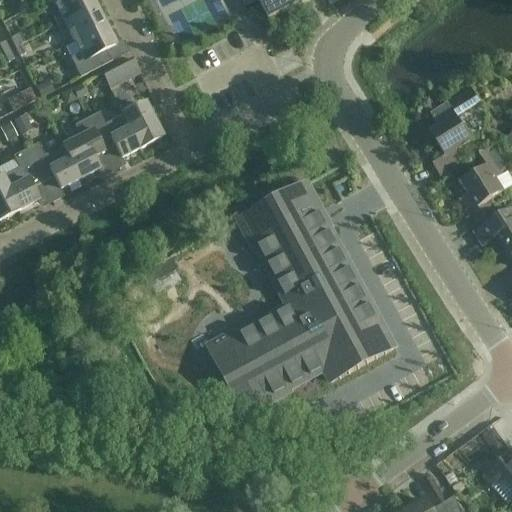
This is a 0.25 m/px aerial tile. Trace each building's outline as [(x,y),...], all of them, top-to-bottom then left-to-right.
[(52,19),(56,27),(93,8),(89,0),(58,0),(53,3),(59,15),(52,19)] [(256,0),(258,4),(268,22),(311,0),(256,0)] [(93,8),(56,27),(60,35),(67,32),(73,43),(106,26),(102,19),(100,21),(93,8)] [(106,26),(73,43),(79,54),(69,59),(79,79),(111,63),(105,52),(114,48),(107,34),(109,33),(106,26)] [(10,40),(14,49),(20,46),(16,37),(10,40)] [(0,44),(0,50),(2,55),(8,51),(4,43),(0,44)] [(20,46),(14,49),(19,58),(25,54),(20,46)] [(8,51),(2,55),(7,64),(13,60),(8,51)] [(101,75),(107,88),(137,73),(130,60),(101,75)] [(471,89),(447,104),(430,114),(438,127),(429,133),(445,158),(433,165),(441,178),(466,162),(458,150),(471,142),(456,118),(479,103),(471,89)] [(143,106),(122,117),(139,150),(160,139),(143,106)] [(98,114),(85,120),(103,154),(113,148),(119,160),(138,150),(139,150),(122,117),(104,126),(98,114)] [(79,138),(61,148),(78,181),(98,171),(92,159),(103,154),(85,120),(73,126),(79,138)] [(37,145),(25,151),(42,185),(52,179),(58,191),(78,181),(61,148),(43,157),(37,145)] [(490,201),(503,193),(511,187),(511,180),(491,147),(478,155),(486,168),(461,183),(468,196),(456,203),(472,229),(498,213),(490,201)] [(18,169),(0,179),(17,212),(18,212),(37,202),(31,190),(42,185),(25,151),(12,158),(18,169)] [(0,221),(17,212),(0,179),(0,178),(0,221)] [(230,334),(209,346),(212,351),(209,352),(225,381),(243,414),(273,398),(324,370),(331,383),(369,363),(378,358),(393,350),(304,186),(242,219),(243,221),(238,225),(248,245),(254,242),(290,309),(233,340),(230,334)] [(511,264),(511,212),(510,210),(473,233),(482,246),(495,238),(511,264)] [(172,260),(141,276),(148,287),(178,271),(172,260)] [(511,502),(511,455),(509,458),(489,475),(485,478),(493,486),(508,505),(511,502)] [(461,511),(453,498),(442,505),(446,511),(461,511)] [(426,501),(407,511),(446,511),(442,505),(432,511),(426,501)]
